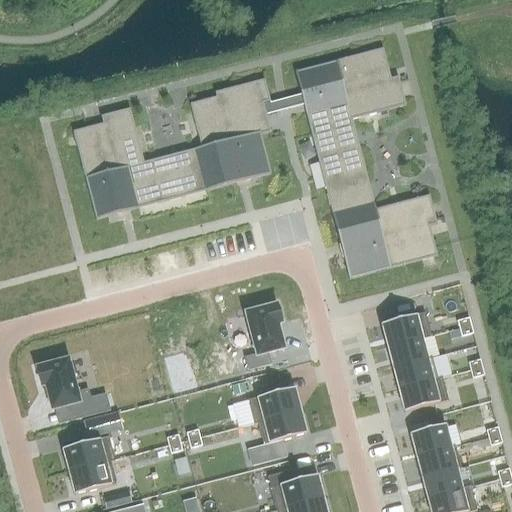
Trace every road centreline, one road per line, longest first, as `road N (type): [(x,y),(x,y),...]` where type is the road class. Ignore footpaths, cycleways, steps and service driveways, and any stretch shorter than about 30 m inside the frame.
road 1 (residential): [(0,338),(305,257),(369,511)]
road 2 (residential): [(33,511),(0,386)]
